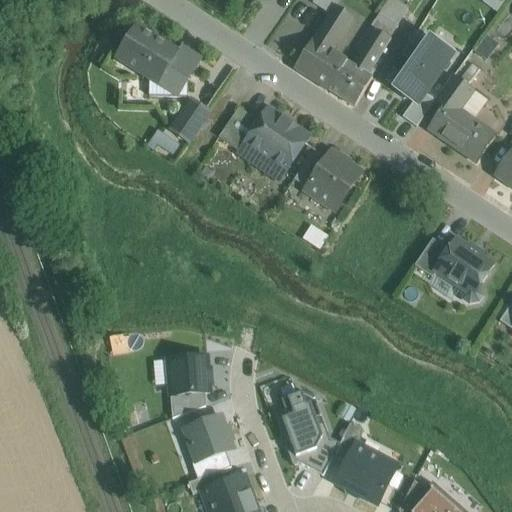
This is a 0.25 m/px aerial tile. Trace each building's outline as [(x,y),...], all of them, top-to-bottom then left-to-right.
[(315,0),(313,5),(327,14),(335,0),(315,0)] [(394,0),(388,0),(370,29),(388,40),(408,8),(394,0)] [(336,10),(298,70),(330,92),(347,64),(331,53),(352,21),(336,10)] [(198,65),(137,27),(127,45),(134,50),(124,65),(149,80),(149,98),(187,99),(188,82),(198,65)] [(388,40),(370,29),(356,51),(361,54),(364,48),(380,58),(391,42),(388,40)] [(385,92),(416,111),(452,56),(421,36),(385,92)] [(361,54),(352,67),(347,64),(330,92),(355,108),(372,81),(368,78),(380,58),(364,48),(361,54)] [(475,93),(453,78),(435,103),(444,110),(445,110),(454,97),(466,105),(475,93)] [(454,97),(445,110),(444,110),(429,132),(455,150),(474,123),(461,113),(466,105),(454,97)] [(189,144),(209,113),(193,101),(172,132),(189,144)] [(239,110),(219,140),(241,155),(247,146),(246,145),(261,124),(239,110)] [(308,139),(269,112),(261,124),(246,145),(247,146),(286,172),(308,139)] [(455,150),(477,165),(496,137),(474,123),(455,150)] [(179,146),(165,137),(158,147),(172,157),(179,146)] [(315,151),(295,181),(307,190),(327,160),(315,151)] [(511,154),(497,178),(511,188),(511,154)] [(307,190),(306,192),(331,209),(342,192),(351,190),(361,175),(331,155),(327,160),(307,190)] [(314,245),(321,231),(311,226),(304,239),(314,245)] [(433,241),(415,267),(432,279),(437,272),(436,272),(449,252),(433,241)] [(472,250),(468,251),(456,243),(449,252),(436,272),(437,272),(464,290),(462,292),(464,301),(470,305),(479,303),(482,297),(481,289),(479,287),(492,267),(481,260),(480,255),(472,250)] [(208,360),(168,362),(170,387),(171,398),(205,395),(211,395),(210,386),(212,386),(211,371),(208,371),(208,360)] [(168,362),(154,363),(156,388),(170,387),(168,362)] [(275,418),(293,466),(299,464),(321,457),(330,440),(316,402),(309,398),(303,394),(282,402),(286,413),(275,418)] [(171,398),(173,421),(206,409),(205,395),(171,398)] [(226,430),(222,419),(184,432),(196,465),(227,455),(234,452),(231,444),(233,443),(228,429),(226,430)] [(334,457),(347,464),(356,447),(364,432),(351,425),(340,445),(334,457)] [(321,457),(299,464),(324,478),(334,457),(340,445),(330,440),(321,457)] [(347,464),(336,485),(379,506),(398,469),(356,447),(347,464)] [(227,455),(196,465),(192,466),(198,482),(222,473),(232,470),(227,455)] [(202,494),(227,484),(222,473),(198,482),(189,485),(193,497),(202,494)] [(232,511),(255,504),(245,478),(227,484),(202,494),(208,511),(232,511)] [(419,501),(426,492),(415,482),(399,511),(415,511),(422,504),(419,501)] [(422,504),(415,511),(463,511),(433,485),(426,492),(419,501),(422,504)]
